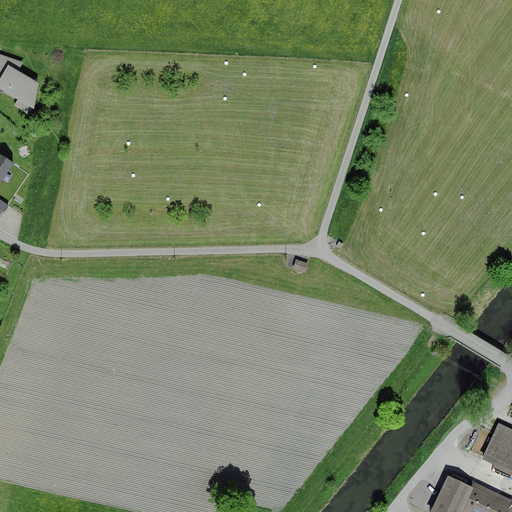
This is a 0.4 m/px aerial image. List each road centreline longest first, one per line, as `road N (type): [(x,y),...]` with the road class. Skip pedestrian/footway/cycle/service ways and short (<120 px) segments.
road 1 (unclassified): [(320,249),(49,253),(0,233)]
road 2 (unclassified): [(320,249),(398,0)]
road 3 (unclassified): [(511,364),(320,249)]
road 4 (unclassified): [(511,391),(445,443),(390,511)]
